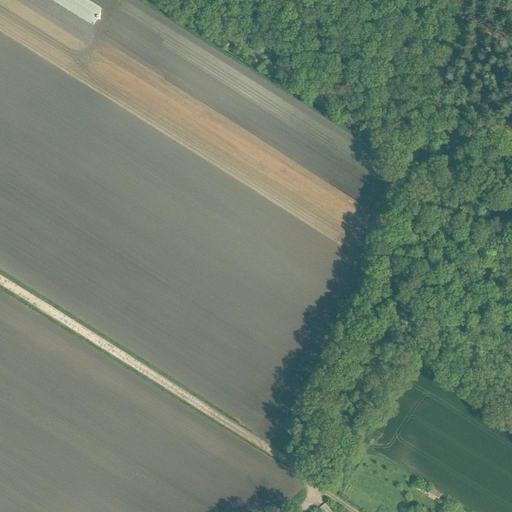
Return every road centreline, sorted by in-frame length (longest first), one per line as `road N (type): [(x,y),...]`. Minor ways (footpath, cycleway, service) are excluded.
road 1 (track): [(0,281),(305,474),(311,490)]
road 2 (track): [(403,176),(367,332),(337,372),(329,470),(311,490)]
